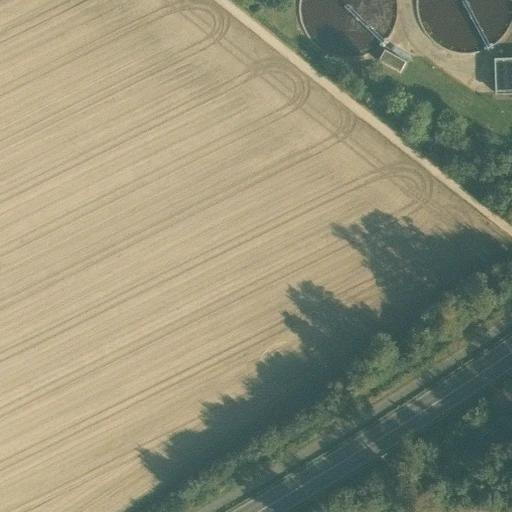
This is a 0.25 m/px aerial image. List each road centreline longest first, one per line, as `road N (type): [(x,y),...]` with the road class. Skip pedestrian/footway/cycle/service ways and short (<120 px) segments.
road 1 (track): [(511,238),(216,0)]
road 2 (secondary): [(511,353),(257,511)]
